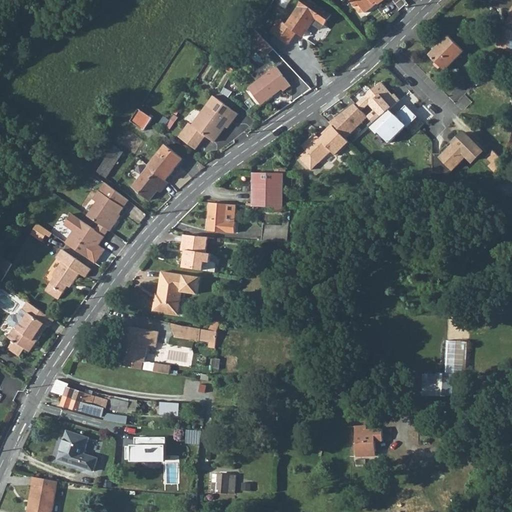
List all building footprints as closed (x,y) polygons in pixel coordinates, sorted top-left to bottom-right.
[(304,38),(313,26),(321,32),(332,18),(332,17),(331,16),(308,0),(306,0),(287,26),(284,24),(275,36),(289,46),(295,37),(297,34),(304,38)] [(379,8),(388,0),(350,0),(349,1),(355,10),(359,7),(366,16),(378,7),(379,8)] [(511,11),(510,14),(511,16),(506,29),(504,28),(497,44),(511,49),(511,11)] [(275,49),(257,29),(251,39),(259,48),(267,56),(275,49)] [(462,50),(446,35),(427,54),(443,70),(462,50)] [(251,39),(245,50),(251,55),(259,48),(251,39)] [(511,49),(497,44),(496,48),(511,54),(511,49)] [(273,97),(272,96),(283,89),(285,91),(292,87),(279,67),(249,87),(262,105),(273,97)] [(474,84),(485,73),(479,67),(468,78),(474,84)] [(203,81),(198,78),(194,85),(199,88),(203,81)] [(391,94),(381,82),(354,104),(359,109),(367,103),(379,117),(387,111),(401,99),(394,91),(391,94)] [(214,141),(225,126),(228,128),(239,114),(214,96),(192,125),(189,123),(178,136),(195,149),(205,135),(214,141)] [(328,121),(331,125),(344,139),(367,117),(359,109),(354,104),(353,103),(328,121)] [(404,128),(414,118),(403,106),(393,116),(387,111),(379,117),(366,128),(374,136),(376,134),(386,144),(403,127),(404,128)] [(131,122),(144,131),(152,119),(138,110),(131,122)] [(299,159),(310,172),(331,153),(335,158),(349,144),(344,139),(331,125),(318,137),(317,136),(311,141),(310,140),(301,147),(306,152),(299,159)] [(450,144),(437,157),(450,170),(463,157),(470,164),(483,151),(461,129),(448,142),(450,144)] [(149,167),(166,181),(185,157),(168,143),(149,167)] [(115,146),(109,154),(118,160),(123,153),(115,146)] [(493,150),(486,158),(490,162),(486,165),(493,171),(503,161),(493,150)] [(106,179),(118,160),(109,154),(97,172),(106,179)] [(166,181),(149,167),(133,187),(150,201),(158,190),(161,187),(164,189),(169,184),(166,181)] [(282,173),(252,172),(251,205),(281,207),(282,173)] [(507,181),(500,179),(497,187),(504,190),(507,181)] [(100,192),(115,202),(120,195),(106,184),(100,192)] [(99,224),(115,202),(100,192),(93,201),(97,203),(88,217),(99,224)] [(120,195),(115,202),(124,208),(128,201),(120,195)] [(111,232),(118,222),(116,220),(124,208),(115,202),(99,224),(101,225),(110,231),(111,232)] [(237,204),(210,202),(207,231),(234,233),(237,204)] [(79,251),(95,230),(71,214),(65,223),(76,230),(66,244),(79,252),(79,251)] [(46,237),(49,232),(38,224),(32,234),(31,235),(41,241),(45,236),(46,237)] [(105,237),(110,231),(101,225),(97,231),(105,237)] [(262,240),(263,241),(287,243),(289,235),(290,227),(264,225),(262,240)] [(97,231),(95,230),(79,251),(92,260),(98,264),(107,251),(99,245),(105,237),(97,231)] [(209,237),(182,235),(179,251),(183,252),(183,257),(185,257),(183,267),(216,271),(217,264),(210,263),(210,254),(206,254),(209,237)] [(70,282),(73,285),(81,274),(86,278),(92,269),(63,249),(57,257),(63,261),(53,275),(55,276),(46,289),(58,298),(70,282)] [(12,265),(0,256),(0,269),(6,274),(12,265)] [(398,272),(398,282),(440,284),(441,274),(398,272)] [(159,312),(177,315),(179,301),(186,302),(190,279),(183,278),(162,274),(159,295),(159,296),(156,295),(153,312),(159,312)] [(50,329),(55,321),(28,302),(17,318),(15,317),(11,317),(8,322),(9,325),(15,329),(17,331),(20,333),(14,343),(9,350),(20,357),(24,350),(28,352),(34,342),(37,344),(48,327),(50,329)] [(212,330),(219,331),(219,326),(221,327),(224,317),(217,314),(212,330)] [(202,337),(204,328),(174,323),(173,329),(178,332),(202,337)] [(145,362),(148,346),(157,347),(160,331),(130,326),(127,343),(129,344),(126,366),(142,369),(144,362),(145,362)] [(217,346),(219,331),(204,328),(202,337),(211,339),(210,345),(217,346)] [(15,329),(9,339),(14,343),(20,333),(17,331),(15,329)] [(466,373),(468,340),(448,339),(446,373),(466,373)] [(37,344),(34,342),(28,352),(30,354),(37,344)] [(155,364),(154,371),(169,374),(170,366),(155,364)] [(424,374),(424,395),(459,395),(459,375),(424,374)] [(67,387),(64,395),(105,407),(107,407),(108,405),(118,408),(119,406),(128,408),(129,402),(114,398),(115,395),(110,394),(109,400),(67,387)] [(61,405),(80,411),(80,410),(102,417),(103,415),(105,407),(64,395),(62,402),(61,403),(61,405)] [(160,413),(179,414),(180,404),(180,403),(161,402),(160,413)] [(118,414),(108,413),(106,419),(126,423),(129,416),(124,415),(121,417),(118,416),(118,414)] [(382,429),(355,430),(356,443),(356,459),(367,458),(367,454),(377,453),(377,441),(383,441),(382,429)] [(188,430),(187,445),(201,447),(203,431),(188,430)] [(88,439),(66,431),(56,458),(92,472),(97,458),(83,453),(88,439)] [(218,483),(214,483),(213,493),(235,494),(237,476),(219,474),(218,483)] [(34,476),(32,485),(34,485),(28,511),(53,511),(59,481),(45,479),(34,476)]
